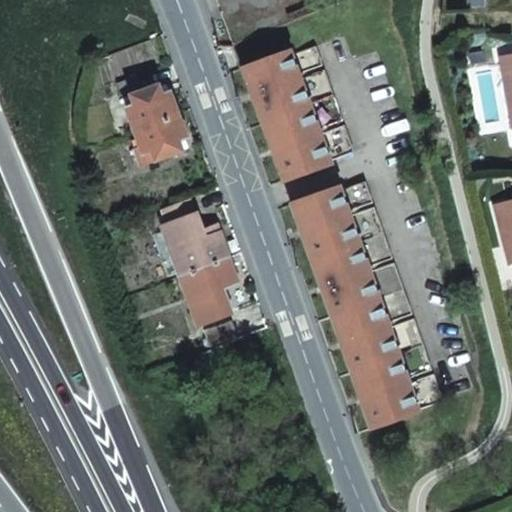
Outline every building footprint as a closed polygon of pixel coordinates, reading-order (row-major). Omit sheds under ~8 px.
[(289,50),(241,67),(283,181),(330,163),(329,161),(353,152),(344,125),(319,134),(318,129),(342,120),(324,70),(299,78),(298,74),(322,65),(315,46),(291,55),(289,50)] [(511,55),(500,58),(511,125),(511,55)] [(117,82),(121,93),(142,85),(138,74),(117,82)] [(170,93),(166,82),(159,84),(163,95),(170,93)] [(178,115),(170,93),(163,95),(159,84),(131,94),(135,106),(128,108),(136,131),(178,115)] [(183,150),(179,139),(186,137),(178,115),(136,131),(141,145),(137,147),(143,165),(183,150)] [(183,150),(190,148),(186,137),(179,139),(183,150)] [(339,187),(291,203),(370,429),(418,412),(417,410),(442,401),(433,374),(408,383),(406,378),(431,369),(415,323),(390,332),(388,327),(413,319),(393,263),(368,271),(367,267),(392,258),(374,207),(349,216),(347,212),(372,203),(364,181),(340,190),(339,187)] [(511,199),(493,205),(509,265),(511,264),(511,199)] [(180,273),(181,276),(229,258),(218,225),(201,230),(190,201),(165,210),(170,224),(163,227),(165,232),(180,273)] [(169,277),(180,273),(165,232),(153,236),(169,277)] [(229,258),(181,276),(198,324),(231,311),(222,286),(237,280),(229,258)]
